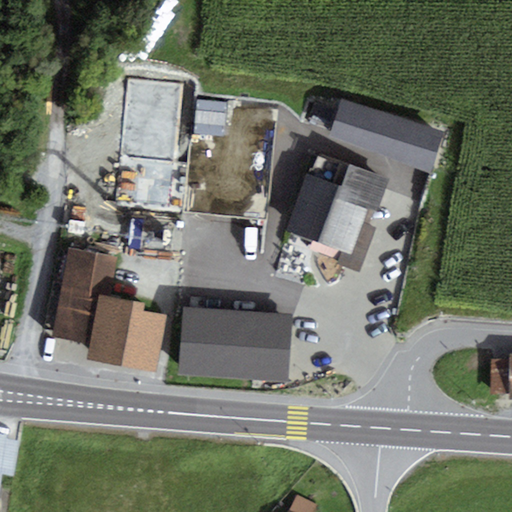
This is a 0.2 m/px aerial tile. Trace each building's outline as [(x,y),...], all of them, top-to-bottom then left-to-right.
[(444,138),(340,101),(327,137),(431,174),(444,138)] [(363,203),(302,181),(283,234),(344,256),(363,203)] [(111,263),(63,253),(46,339),(83,346),(80,364),(149,377),(161,318),(103,307),(111,263)] [(293,318),(183,309),(178,378),(288,386),(293,318)] [(511,363),(504,364),(503,395),(511,394),(511,363)]
